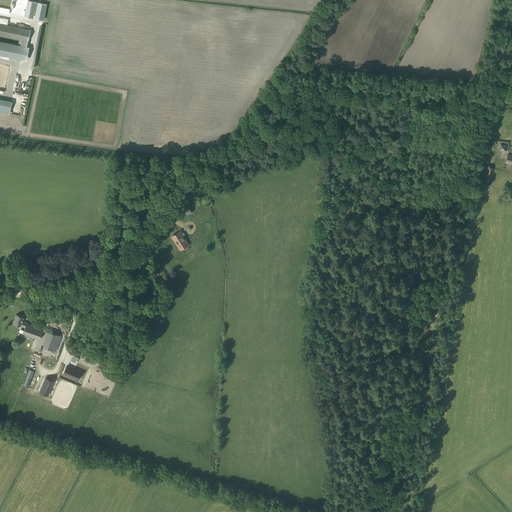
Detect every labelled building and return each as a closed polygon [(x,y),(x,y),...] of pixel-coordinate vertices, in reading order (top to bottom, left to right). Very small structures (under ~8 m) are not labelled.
[(0,54),(18,58),(26,60),(28,48),(21,46),(4,43),(5,40),(3,40),(2,43),(0,42),(0,36),(14,39),(13,41),(16,42),(17,40),(22,41),(28,42),(30,30),(25,29),(0,24),(0,54)] [(0,100),(0,112),(9,114),(11,102),(0,100)] [(508,151),(509,142),(498,141),(497,149),(508,151)] [(488,166),(486,167),(484,179),(485,181),(489,181),(490,180),(493,168),(492,167),(488,166)] [(180,231),(171,236),(180,251),(189,246),(180,231)] [(39,340),(43,329),(22,322),(24,318),(16,315),(13,323),(25,328),(23,334),(39,340)] [(43,345),(41,351),(45,352),(47,347),(46,347),(52,330),(47,328),(42,344),(43,345)] [(19,336),(18,342),(29,345),(30,339),(19,336)] [(38,357),(36,364),(51,369),(54,363),(44,359),(38,357)] [(67,364),(64,372),(79,378),(82,370),(67,364)] [(46,378),(41,389),(49,392),(54,381),(46,378)]
